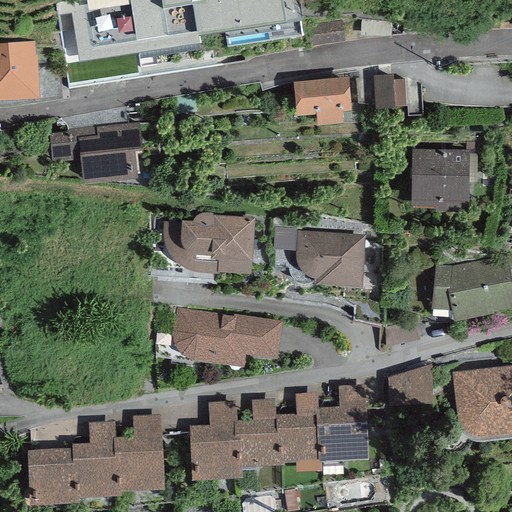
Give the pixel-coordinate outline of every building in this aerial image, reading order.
[(160,0),(162,12),(192,7),(197,40),(286,28),(281,0),(160,0)] [(35,41),(0,42),(0,95),(39,93),(35,41)] [(379,72),(381,101),(410,99),(408,70),(379,72)] [(347,73),(293,79),(296,109),(316,107),(317,117),(339,115),(342,115),(341,105),(350,104),(350,102),(347,73)] [(362,101),(350,102),(350,104),(341,105),(342,115),(339,115),(340,122),(364,120),(362,101)] [(71,130),(49,132),(52,156),(81,154),(83,176),(138,171),(135,143),(141,143),(139,121),(71,129),(71,130)] [(468,147),(412,146),(411,201),(436,201),(436,207),(467,207),(468,147)] [(180,222),(163,221),(162,227),(162,233),(163,240),(165,245),(168,251),(171,255),(175,260),(179,263),(183,266),(188,267),(195,269),(203,270),(218,271),(218,268),(250,270),(255,219),(246,218),(246,215),(212,213),(210,212),(207,211),(204,211),(201,212),(197,213),(194,215),(192,217),(192,218),(180,218),(180,222)] [(365,233),(297,229),(295,250),(295,254),(297,260),(299,265),(302,269),(306,271),(311,274),(315,275),(318,275),(319,279),(362,283),(365,233)] [(458,266),(435,266),(432,305),(451,305),(455,319),(511,304),(511,290),(505,257),(458,266)] [(290,322),(182,314),(179,358),(286,366),(290,322)] [(398,396),(439,394),(438,365),(397,367),(398,396)] [(511,365),(452,372),(464,429),(511,425),(511,365)] [(364,383),(338,385),(339,404),(318,405),(316,405),(319,456),(321,456),(368,454),(364,383)] [(316,405),(318,405),(317,390),(294,391),(295,411),(275,412),(276,428),(282,428),(283,459),(295,458),(296,471),(321,470),(321,456),(319,456),(316,405)] [(275,412),(274,397),(251,398),(252,417),(236,418),(233,418),(234,436),(240,436),(241,462),(283,459),(282,428),(276,428),(275,412)] [(236,418),(235,399),(208,401),(209,423),(188,424),(191,475),(242,473),(241,462),(240,436),(234,436),(233,418),(236,418)] [(160,413),(133,415),(134,433),(115,434),(113,434),(115,485),(120,485),(164,483),(160,413)] [(113,434),(115,434),(115,420),(89,421),(89,440),(72,441),(72,445),(73,458),(77,458),(79,493),(94,492),(94,490),(121,489),(120,485),(115,485),(113,434)] [(73,458),(72,445),(27,448),(29,499),(79,496),(79,493),(77,458),(73,458)]
